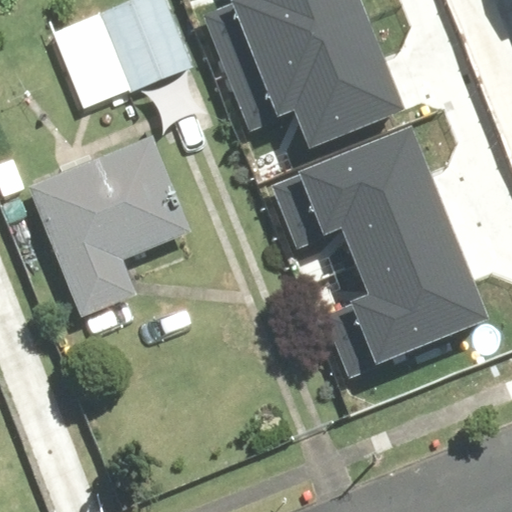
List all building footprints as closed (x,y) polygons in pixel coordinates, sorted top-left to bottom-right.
[(121,0),(97,11),(132,89),(203,59),(177,0),(121,0)] [(365,13),(360,0),(232,0),(200,13),(222,70),(365,13)] [(365,13),(222,70),(245,127),(297,106),(312,146),(404,110),(365,13)] [(405,128),(269,185),(295,248),(340,230),(357,269),(448,231),(405,128)] [(158,131),(35,185),(89,308),(149,282),(136,252),(199,224),(158,131)] [(486,321),(448,231),(357,269),(368,297),(325,315),(351,377),(486,321)]
